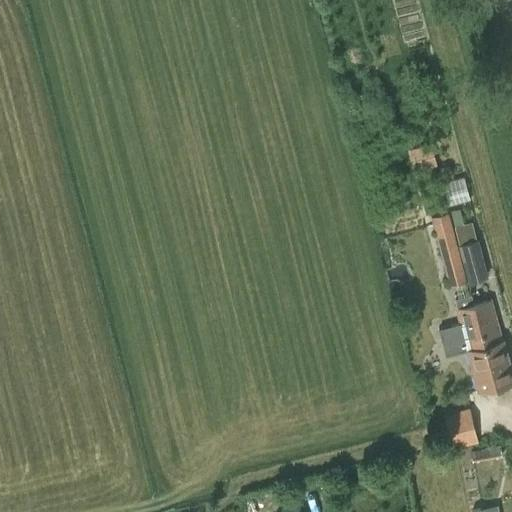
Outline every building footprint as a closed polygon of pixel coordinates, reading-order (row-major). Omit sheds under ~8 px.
[(417,169),(439,164),(433,140),(412,146),(417,169)] [(445,181),(451,203),(473,197),(466,175),(445,181)] [(447,211),(431,215),(449,285),(465,281),(447,211)] [(476,239),(475,239),(459,244),(458,244),(468,280),(486,275),(476,239)] [(459,322),(438,328),(445,355),(467,350),(477,391),(495,386),(473,304),(470,295),(469,295),(457,298),(459,308),(456,309),(459,322)] [(490,300),(473,304),(495,386),(511,381),(511,375),(502,340),(501,340),(490,300)] [(471,411),(448,416),(455,446),(477,440),(471,411)] [(471,450),(472,460),(502,454),(500,445),(471,450)]
